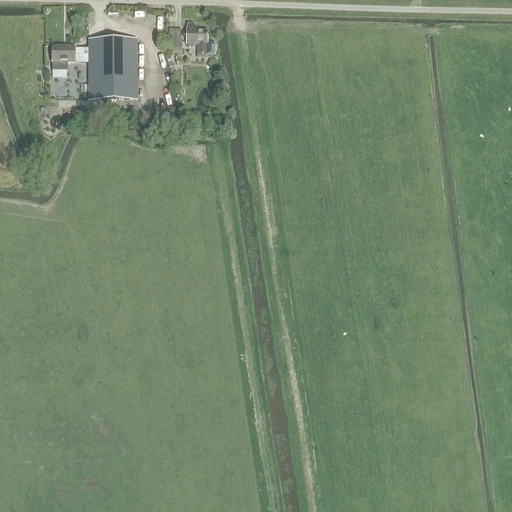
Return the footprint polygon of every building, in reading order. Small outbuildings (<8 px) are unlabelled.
[(187,25),(186,32),(186,46),(197,46),(197,56),(214,56),(215,44),(206,44),(207,32),(200,32),(194,25),(187,25)] [(88,93),(88,101),(136,101),(136,40),(88,41),(88,49),(88,55),(88,63),(88,71),(88,86),(88,93)] [(180,55),(181,43),(167,42),(166,54),(180,55)] [(51,47),(51,64),(74,64),(74,63),(74,55),(88,55),(88,49),(74,49),(74,47),(51,47)] [(166,58),(170,73),(171,75),(175,73),(170,57),(166,58)] [(105,113),(106,116),(101,116),(101,114),(89,115),(89,124),(95,124),(115,123),(115,121),(121,121),(121,112),(105,113)] [(175,118),(144,119),(145,134),(175,133),(175,118)]
